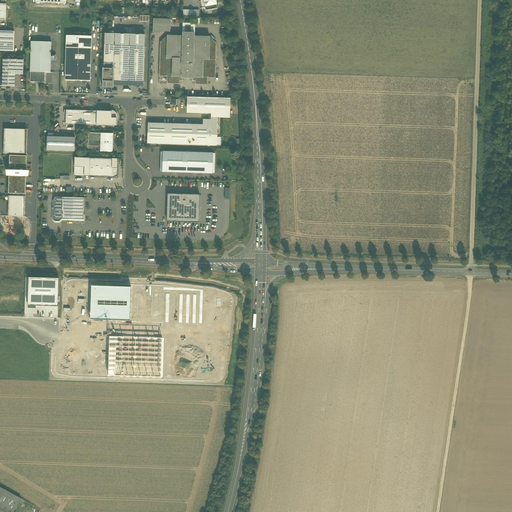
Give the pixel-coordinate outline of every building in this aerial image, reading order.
[(205,7),(206,11),(217,9),(215,0),(203,0),(204,5),(205,7)] [(153,33),(160,33),(160,29),(170,29),(171,20),(153,19),(153,33)] [(182,33),(183,33),(194,33),(195,33),(195,24),(183,23),(182,33)] [(14,32),(0,31),(0,51),(14,52),(14,32)] [(167,36),(167,37),(167,59),(172,59),(172,77),(181,77),(181,78),(182,78),(192,79),(193,79),(193,78),(203,78),(203,60),(209,60),(210,38),(210,37),(194,37),(194,33),(183,33),(183,36),(167,36)] [(105,34),(104,45),(144,46),(145,35),(142,35),(139,35),(105,34)] [(66,36),(66,48),(91,49),(92,37),(66,36)] [(182,81),(182,78),(181,78),(181,77),(172,77),(172,59),(167,59),(167,37),(166,37),(160,42),(159,77),(167,77),(167,79),(165,79),(164,79),(165,81),(167,81),(167,84),(179,84),(179,81),(182,81)] [(211,38),(210,38),(209,60),(203,60),(203,78),(193,78),(193,79),(192,79),(192,81),(195,81),(195,85),(207,85),(207,78),(215,79),(216,44),(211,38)] [(50,73),(51,60),(51,55),(51,42),(31,42),(30,72),(45,73),(50,73)] [(104,45),(104,69),(113,69),(113,81),(114,81),(143,82),(144,46),(104,45)] [(66,48),(65,72),(90,73),(91,49),(66,48)] [(15,75),(23,75),(23,60),(3,59),(2,74),(15,75)] [(113,82),(113,81),(113,69),(104,69),(103,69),(102,82),(103,82),(106,82),(106,83),(109,83),(109,82),(113,82)] [(45,83),(45,73),(30,72),(30,82),(36,82),(36,81),(39,82),(39,83),(45,83)] [(90,81),(90,73),(65,72),(65,80),(90,81)] [(2,86),(6,86),(10,87),(15,87),(15,75),(2,74),(2,81),(2,86)] [(187,113),(199,114),(200,98),(187,97),(187,113)] [(230,99),(200,98),(199,114),(211,114),(230,115),(230,99)] [(65,124),(96,125),(97,111),(66,110),(65,124)] [(116,126),(117,119),(117,118),(112,118),(112,112),(97,111),(96,125),(116,126)] [(208,146),(208,135),(209,125),(203,125),(148,123),(147,144),(208,146)] [(211,125),(209,125),(208,135),(212,135),(212,134),(217,134),(217,125),(211,125)] [(10,154),(10,156),(25,156),(25,154),(26,154),(27,130),(25,130),(4,129),(3,153),(10,154)] [(88,145),(100,146),(101,133),(88,133),(88,145)] [(100,152),(113,152),(113,134),(101,133),(100,146),(100,152)] [(208,146),(217,146),(217,145),(217,137),(217,134),(212,134),(212,135),(208,135),(208,146)] [(75,138),(47,137),(47,151),(75,152),(75,138)] [(162,172),(212,174),(213,154),(213,153),(163,152),(162,172)] [(9,156),(9,171),(26,171),(26,169),(26,168),(27,156),(25,156),(10,156),(9,156)] [(104,177),(115,178),(117,176),(117,163),(117,159),(75,158),(74,176),(104,177)] [(8,194),(10,194),(24,194),(25,194),(25,193),(26,176),(9,176),(8,194)] [(24,196),(24,194),(10,194),(10,196),(9,196),(8,216),(24,217),(25,197),(24,196)] [(200,195),(168,194),(167,221),(199,223),(200,195)] [(59,222),(62,219),(62,198),(58,198),(58,197),(56,197),(54,199),(54,207),(52,209),(53,210),(53,220),(55,222),(59,222)] [(62,198),(62,219),(83,220),(84,198),(62,198)] [(0,275),(0,311),(22,312),(23,276),(0,275)] [(29,278),(28,306),(36,306),(58,307),(59,279),(29,278)] [(90,320),(116,321),(130,321),(131,287),(91,286),(90,320)] [(116,321),(116,337),(162,338),(162,322),(130,321),(116,321)] [(162,338),(116,337),(109,336),(108,376),(161,378),(162,338)] [(42,351),(0,349),(0,371),(42,373),(42,351)] [(0,511),(13,511),(21,499),(0,487),(0,511)]
